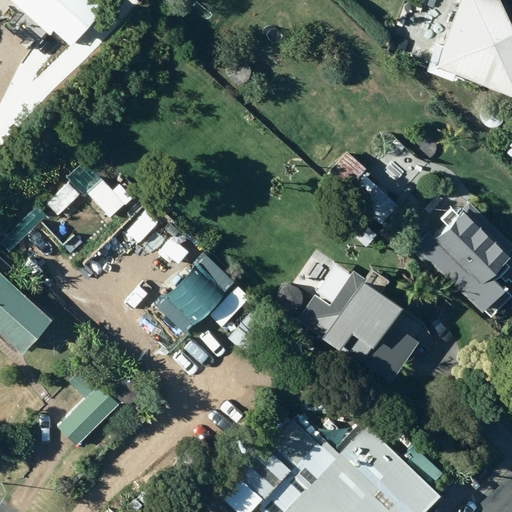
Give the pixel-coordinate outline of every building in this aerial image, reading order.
[(49,35),(65,50),(93,19),(76,3),(78,0),(6,0),(47,36),(49,35)] [(454,76),(511,97),(511,31),(497,0),(461,0),(443,50),(436,48),(427,73),(451,82),(454,76)] [(227,19),(234,25),(240,18),(233,12),(227,19)] [(346,153),(323,180),(378,228),(397,206),(365,178),(370,173),(346,153)] [(428,216),(435,215),(439,209),(437,203),(432,199),(425,200),(421,206),(423,213),(428,216)] [(429,270),(433,266),(482,315),(485,312),(491,318),(511,296),(497,281),(509,268),(504,264),(510,257),(508,256),(511,252),(511,245),(468,204),(457,215),(451,209),(440,221),(446,226),(434,238),(428,233),(413,248),(417,253),(414,256),(429,270)] [(0,336),(20,355),(50,323),(0,275),(0,336)] [(324,339),(390,384),(418,344),(398,331),(408,316),(394,306),(395,304),(363,282),(324,339)] [(240,299),(249,304),(255,295),(245,290),(240,299)] [(227,339),(245,354),(274,321),(256,306),(251,312),(240,302),(222,323),(233,332),(227,339)] [(320,333),(331,320),(318,310),(308,324),(320,333)] [(81,349),(89,341),(84,336),(76,344),(81,349)] [(86,400),(58,428),(76,445),(117,404),(81,369),(69,382),(86,400)] [(424,511),(440,496),(366,427),(338,456),(295,416),(265,449),(259,443),(231,473),(261,501),(254,508),(258,511),(424,511)] [(143,508),(150,499),(141,491),(135,500),(132,497),(127,504),(137,511),(141,507),(143,508)]
